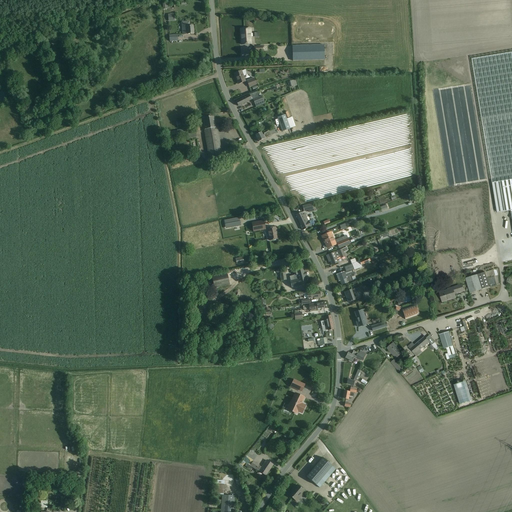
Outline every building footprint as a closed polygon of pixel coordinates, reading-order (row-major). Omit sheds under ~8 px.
[(194,34),(193,26),(190,26),(189,22),(182,22),(183,32),(184,32),(184,35),(194,34)] [(242,45),(253,44),(252,28),(241,29),(241,36),(242,36),(242,39),(241,39),(242,45)] [(292,46),(293,61),(325,60),(324,45),(292,46)] [(511,52),(472,59),(490,174),(491,178),(491,180),(497,213),(511,211),(510,209),(511,208),(511,181),(511,180),(511,179),(511,52)] [(246,82),(244,76),(245,76),(247,72),(245,70),(234,74),(236,78),(238,84),(246,82)] [(257,85),(254,78),(247,81),(249,87),(257,85)] [(250,95),(236,101),(238,106),(252,100),(253,100),(257,98),(255,93),(250,95)] [(257,98),(253,100),(256,107),(265,103),(262,96),(259,98),(257,98)] [(285,115),(278,117),(283,132),(290,129),(285,115)] [(214,116),(209,117),(203,118),(205,129),(204,129),(209,158),(222,156),(217,127),(215,128),(214,116)] [(272,125),(274,128),(264,133),(265,134),(263,135),(261,132),(260,133),(255,135),(259,142),(263,140),(265,139),(266,138),(277,132),(277,131),(278,130),(275,124),(272,125)] [(313,206),(313,204),(303,207),(304,212),(308,210),(309,213),(316,211),(315,206),(313,206)] [(301,213),(296,215),(303,230),(308,228),(311,226),(315,224),(312,219),(308,221),(305,214),(302,215),(301,213)] [(227,224),(228,224),(229,228),(241,226),(239,218),(230,220),(226,220),(227,224)] [(264,221),(252,223),(253,232),(266,229),(264,221)] [(276,227),(271,228),(267,229),(270,241),(278,239),(277,232),(276,232),(275,229),(276,229),(276,227)] [(380,238),(381,242),(394,237),(392,232),(387,234),(388,235),(380,238)] [(331,233),(327,235),(322,236),(324,240),(327,248),(336,245),(331,233)] [(350,244),(348,239),(337,243),(339,248),(350,244)] [(334,253),(332,253),(327,255),(332,265),(338,263),(335,256),(339,255),(341,258),(344,257),(343,253),(347,250),(346,247),(337,251),(338,251),(334,253)] [(368,260),(367,258),(344,267),(346,272),(338,275),(341,285),(356,280),(352,270),(362,267),(362,265),(369,263),(369,262),(371,261),(370,259),(368,260)] [(305,273),(304,269),(296,271),(298,280),(290,281),(292,288),(308,284),(306,276),(305,276),(304,273),(305,273)] [(481,289),(489,287),(485,272),(477,275),(481,289)] [(215,288),(219,287),(220,291),(224,290),(223,287),(230,285),(227,273),(212,276),(215,288)] [(481,290),(481,289),(477,275),(465,278),(470,293),(481,290)] [(463,291),(462,286),(462,285),(447,289),(448,290),(439,293),(442,302),(449,300),(448,299),(450,298),(450,299),(455,297),(454,294),(457,293),(463,291)] [(351,290),(349,291),(344,292),(348,302),(355,300),(353,294),(363,290),(361,286),(351,290)] [(364,294),(363,294),(365,301),(371,299),(369,291),(363,292),(364,294)] [(324,303),(319,303),(309,305),(310,311),(325,309),(324,303)] [(419,315),(418,310),(416,304),(402,309),(405,320),(419,315)] [(360,311),(360,310),(359,311),(355,312),(358,322),(357,322),(358,327),(367,324),(362,310),(360,311)] [(331,316),(326,317),(325,317),(326,321),(321,322),(322,326),(324,326),(325,331),(329,331),(334,329),(331,316)] [(386,322),(371,326),(373,331),(387,327),(386,322)] [(453,346),(449,332),(439,335),(443,349),(453,346)] [(419,350),(429,342),(431,345),(435,342),(429,335),(426,338),(424,337),(414,345),(412,343),(408,347),(416,356),(421,352),(419,350)] [(402,353),(396,347),(393,343),(387,348),(396,359),(402,353)] [(362,360),(363,358),(366,354),(360,351),(359,354),(354,351),(352,355),(348,353),(345,358),(349,360),(352,362),(355,357),(362,360)] [(399,372),(402,370),(393,360),(391,363),(399,372)] [(354,381),(352,380),(348,379),(346,384),(353,386),(355,381),(356,381),(361,370),(359,369),(354,381)] [(291,387),(302,392),(305,385),(294,380),(291,387)] [(463,382),(454,385),(459,405),(469,402),(463,382)] [(357,389),(355,388),(351,388),(350,392),(344,391),(343,399),(348,400),(349,396),(353,397),(354,393),(356,393),(357,389)] [(304,397),(295,393),(288,410),(297,414),(298,411),(302,413),(306,406),(302,404),(304,397)] [(263,436),(266,438),(271,432),(268,429),(263,436)] [(259,465),(246,456),(243,461),(256,470),(256,469),(259,471),(266,475),(269,470),(270,469),(273,465),(267,460),(262,468),(259,466),(259,465)] [(336,469),(333,466),(323,458),(306,477),(316,485),(320,488),(336,469)] [(222,495),(222,499),(222,500),(219,500),(219,504),(222,504),(221,511),(233,511),(235,496),(224,495),(225,481),(216,480),(215,494),(222,495)] [(305,492),(302,489),(299,486),(293,492),(290,496),(297,502),(305,492)]
